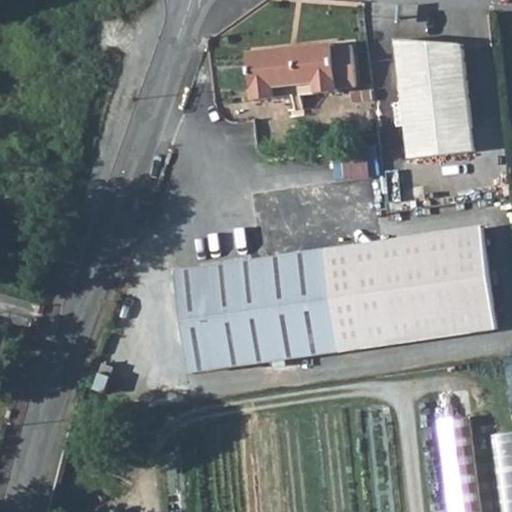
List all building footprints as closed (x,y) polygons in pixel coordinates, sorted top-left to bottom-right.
[(480,154),(467,48),(406,43),(408,57),(401,57),(414,161),(480,154)] [(336,47),(253,57),(258,105),(280,102),(279,92),(318,86),(320,97),(341,94),(336,47)] [(490,233),(182,276),(196,376),(354,355),(503,335),(490,233)] [(485,511),(473,422),(441,427),(451,511),(485,511)] [(511,511),(511,431),(499,432),(504,511),(511,511)]
